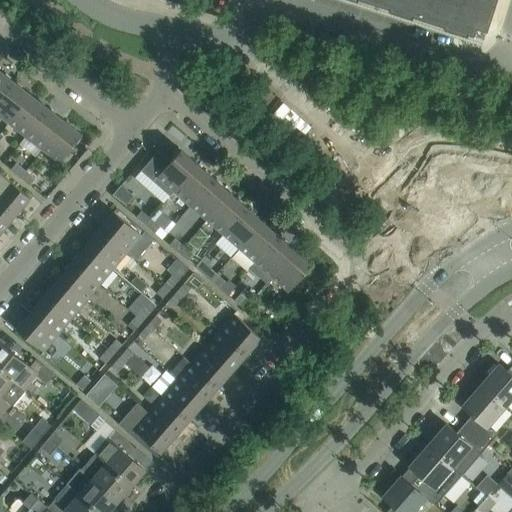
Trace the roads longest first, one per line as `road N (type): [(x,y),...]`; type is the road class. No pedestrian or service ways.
road 1 (residential): [(149,511),(354,286),(360,267),(348,247),(188,106),(162,93)]
road 2 (secondary): [(438,263),(228,511)]
road 3 (secondary): [(304,461),(465,289)]
road 4 (residential): [(0,291),(133,126)]
road 5 (residential): [(333,489),(454,358)]
road 6 (unclassified): [(375,154),(245,49)]
road 7 (residential): [(133,126),(0,25)]
